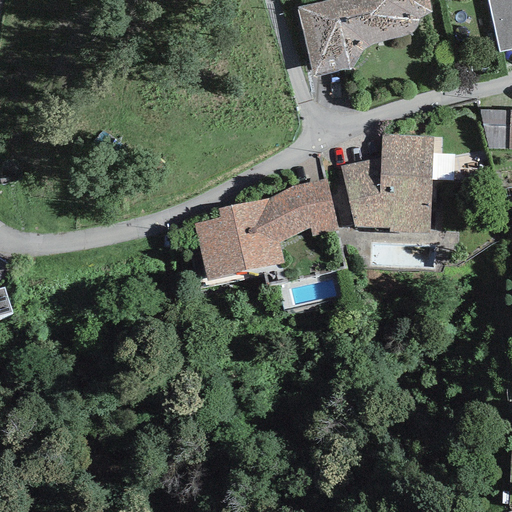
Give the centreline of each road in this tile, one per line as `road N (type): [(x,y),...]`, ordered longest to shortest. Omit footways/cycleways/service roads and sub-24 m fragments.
road 1 (residential): [(320,137),(156,222),(60,243),(0,237)]
road 2 (residential): [(511,82),(320,137)]
road 3 (residential): [(273,0),(320,137)]
